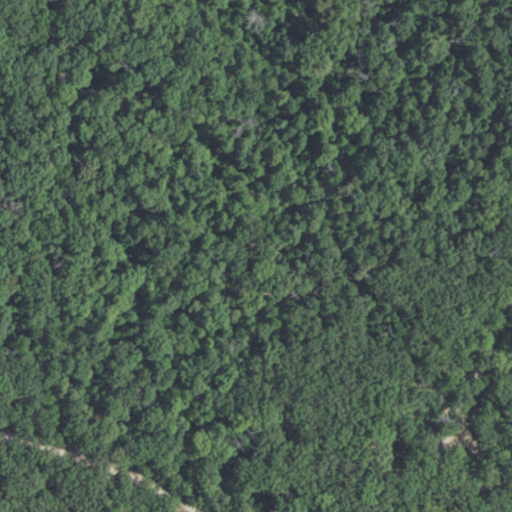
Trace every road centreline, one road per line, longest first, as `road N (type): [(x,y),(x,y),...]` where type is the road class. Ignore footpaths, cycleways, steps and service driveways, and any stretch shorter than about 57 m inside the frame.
road 1 (residential): [(0,426),(56,443),(199,511),(394,500),(457,426)]
road 2 (residential): [(511,298),(457,426)]
